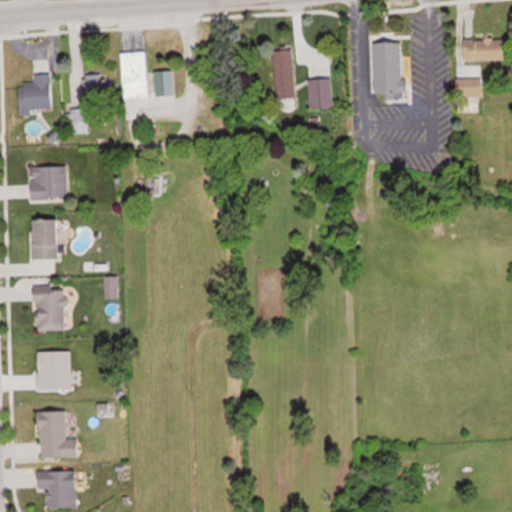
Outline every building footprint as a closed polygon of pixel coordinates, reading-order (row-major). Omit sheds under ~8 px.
[(465,60),(510,60),(510,39),(465,39),(465,60)] [(403,80),(403,42),(375,43),(375,94),(385,94),(385,97),(408,97),(408,80),(403,80)] [(277,98),(295,97),(294,50),(275,50),(277,98)] [(124,97),(148,97),(147,51),(123,51),(124,97)] [(33,59),(33,82),(20,83),(21,110),(53,109),(50,58),(33,59)] [(459,97),(483,97),(483,78),(459,78),(459,97)] [(310,79),(310,107),(333,107),(333,79),(310,79)] [(64,133),(88,133),(88,109),(64,109),(64,133)] [(69,166),(32,166),(32,199),(69,199),(69,166)] [(60,219),(35,219),(35,259),(60,259),(60,219)] [(38,288),(38,330),(66,330),(66,288),(38,288)] [(80,457),(80,439),(68,439),(68,411),(41,412),(41,457),(80,457)] [(39,489),(49,489),(49,507),(77,507),(77,471),(39,471),(39,489)]
